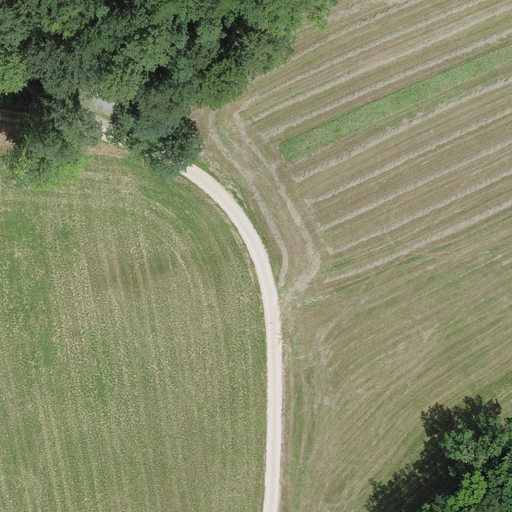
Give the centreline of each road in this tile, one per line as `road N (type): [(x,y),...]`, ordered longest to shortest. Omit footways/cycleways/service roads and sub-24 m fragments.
road 1 (track): [(266,511),(267,299),(239,221),(168,157),(88,126),(0,112)]
road 2 (track): [(305,0),(205,43),(156,78),(114,136)]
